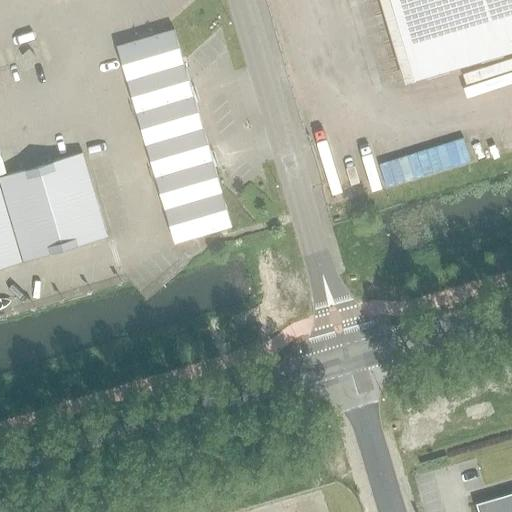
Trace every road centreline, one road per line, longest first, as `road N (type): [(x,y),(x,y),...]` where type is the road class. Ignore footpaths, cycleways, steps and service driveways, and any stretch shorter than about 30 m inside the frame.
road 1 (unclassified): [(346,359),(241,0)]
road 2 (tertiary): [(0,462),(346,359)]
road 3 (tertiary): [(346,359),(511,310)]
road 4 (unclassified): [(391,511),(346,359)]
